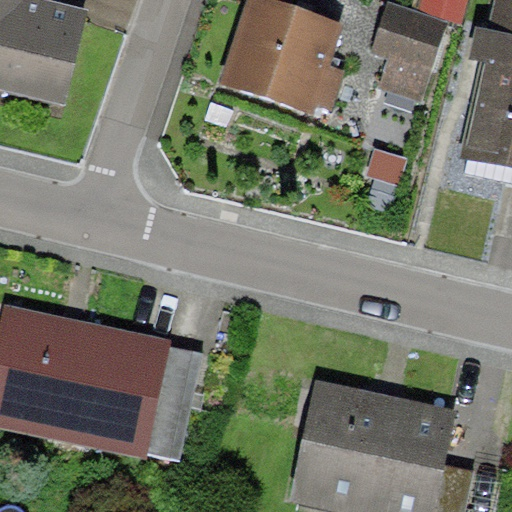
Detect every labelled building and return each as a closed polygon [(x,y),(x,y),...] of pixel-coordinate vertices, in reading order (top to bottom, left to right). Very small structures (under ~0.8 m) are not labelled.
[(7,0),(0,0),(0,85),(65,104),(89,23),(7,0)] [(365,28),(275,0),(255,0),(229,81),(337,116),(365,28)] [(482,0),(436,0),(434,9),(478,20),(482,0)] [(463,28),(396,5),(380,50),(399,57),(389,86),(437,103),(463,28)] [(511,15),(481,171),(511,176),(511,15)] [(175,347),(12,311),(0,361),(0,431),(148,465),(175,347)] [(446,511),(465,426),(325,397),(302,507),(323,511),(446,511)]
